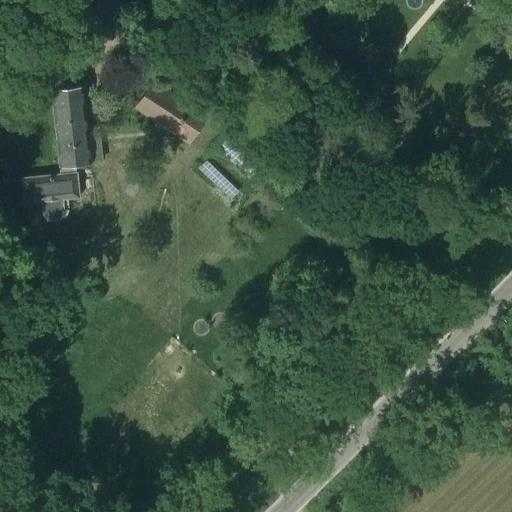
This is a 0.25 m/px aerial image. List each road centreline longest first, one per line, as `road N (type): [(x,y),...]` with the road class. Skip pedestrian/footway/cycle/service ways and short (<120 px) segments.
road 1 (tertiary): [(267,511),(511,286)]
road 2 (track): [(88,53),(133,48),(176,29),(204,0)]
